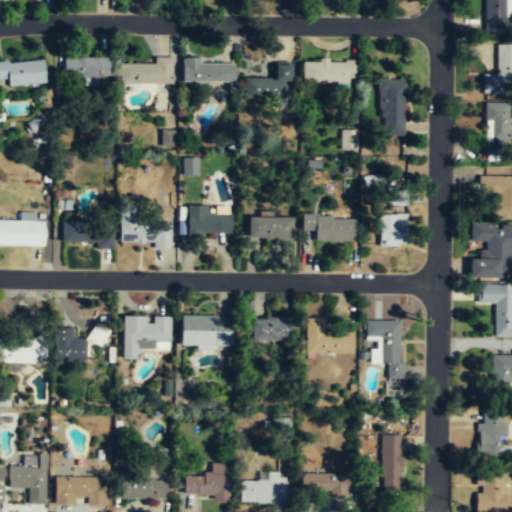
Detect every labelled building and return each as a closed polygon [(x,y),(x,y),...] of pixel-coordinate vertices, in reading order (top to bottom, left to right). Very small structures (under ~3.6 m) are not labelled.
[(511,23),(511,0),(482,0),(482,23),(511,23)] [(510,44),(493,44),(493,74),(480,74),(480,94),(510,94),(510,44)] [(113,56),(63,55),(64,76),(99,76),(99,74),(112,74),(113,56)] [(119,62),(119,82),(172,82),(172,56),(155,56),(154,62),(119,62)] [(43,58),(8,62),(8,60),(0,60),(0,77),(7,77),(8,85),(46,81),(43,58)] [(181,83),(234,83),(234,62),(181,62),(181,83)] [(300,62),(300,83),(355,83),(355,62),(300,62)] [(273,79),(247,79),(247,96),(289,95),(289,63),(273,63),(273,79)] [(403,129),(402,81),(374,81),(375,129),(403,129)] [(506,106),(482,106),(481,160),(506,160),(506,106)] [(174,129),(160,130),(160,146),(174,146),(174,129)] [(355,129),(338,129),(338,149),(355,148),(355,129)] [(182,174),(196,174),(196,157),(182,157),(182,174)] [(511,176),(487,176),(487,218),(511,218),(511,176)] [(185,207),(185,236),(230,236),(230,207),(185,207)] [(170,247),(170,222),(133,221),(134,210),(119,210),(119,247),(170,247)] [(376,247),(404,247),(404,216),(376,216),(376,247)] [(312,242),(352,242),(352,217),(299,218),(299,232),(311,231),(312,242)] [(245,219),(245,241),(289,241),(289,219),(245,219)] [(0,247),(42,247),(42,221),(0,221),(0,247)] [(61,223),(61,243),(95,243),(95,249),(112,249),(112,223),(61,223)] [(511,226),(474,226),(474,243),(481,243),(481,259),(467,259),(467,278),(511,278),(511,226)] [(511,337),(511,286),(476,286),(476,304),(492,304),(492,337),(511,337)] [(170,316),(152,316),(152,322),(145,322),(145,315),(122,315),(121,358),(136,358),(136,353),(140,353),(140,341),(170,342),(170,316)] [(180,344),(232,345),(232,316),(217,316),(216,315),(180,315),(180,344)] [(291,317),(290,339),(250,340),(250,318),(275,319),(275,316),(291,317)] [(352,352),(352,331),(321,331),(321,317),(303,317),(303,352),(352,352)] [(385,378),(403,378),(403,361),(397,361),(397,354),(398,354),(398,319),(364,320),(364,336),(379,336),(379,363),(385,363),(385,378)] [(72,336),(72,328),(56,327),(56,359),(85,360),(85,339),(74,339),(74,336),(72,336)] [(40,333),(45,344),(45,357),(35,363),(0,361),(0,337),(29,339),(40,333)] [(511,355),(489,355),(489,388),(511,388),(511,355)] [(505,412),(476,412),(476,457),(505,457),(505,412)] [(379,434),(379,477),(381,477),(381,489),(398,489),(398,435),(379,434)] [(44,456),(23,456),(23,467),(7,467),(8,490),(27,489),(27,505),(45,504),(44,456)] [(182,498),(228,499),(229,473),(217,473),(217,476),(183,476),(182,498)] [(299,473),(299,490),(328,490),(328,497),(345,497),(345,473),(299,473)] [(473,511),(503,511),(503,475),(473,475),(473,511)] [(264,481),(238,481),(238,504),(285,504),(285,476),(264,476),(264,481)] [(167,499),(167,478),(119,478),(119,499),(167,499)] [(53,506),(105,506),(105,479),(53,479),(53,506)]
